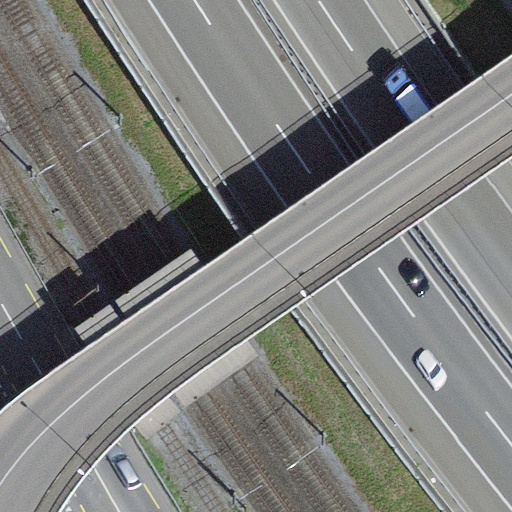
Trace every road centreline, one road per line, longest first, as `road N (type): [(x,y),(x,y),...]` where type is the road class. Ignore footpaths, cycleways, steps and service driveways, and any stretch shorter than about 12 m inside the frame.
road 1 (secondary): [(511,97),(114,372),(15,461),(0,486)]
road 2 (motorway): [(204,0),(413,305),(511,432)]
road 3 (motorway): [(511,253),(333,0)]
road 4 (primary): [(0,304),(59,409)]
